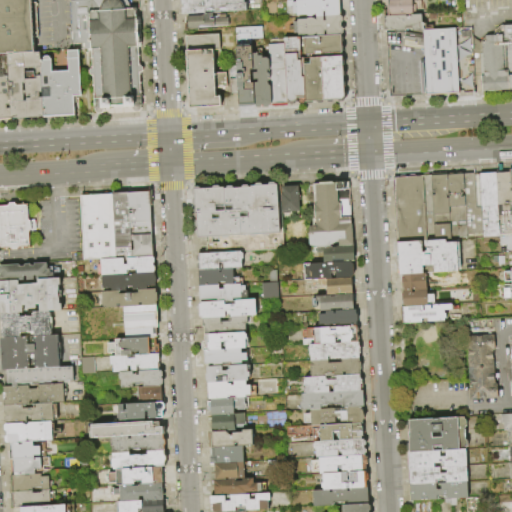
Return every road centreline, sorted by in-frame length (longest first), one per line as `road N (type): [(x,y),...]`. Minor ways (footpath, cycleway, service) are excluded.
road 1 (residential): [(160,0),(188,511)]
road 2 (residential): [(367,124),(389,511)]
road 3 (primary): [(167,136),(0,145)]
road 4 (primary): [(369,153),(511,144)]
road 5 (primary): [(367,124),(238,132)]
road 6 (residential): [(360,0),(367,124)]
road 7 (primary): [(169,164),(289,157)]
